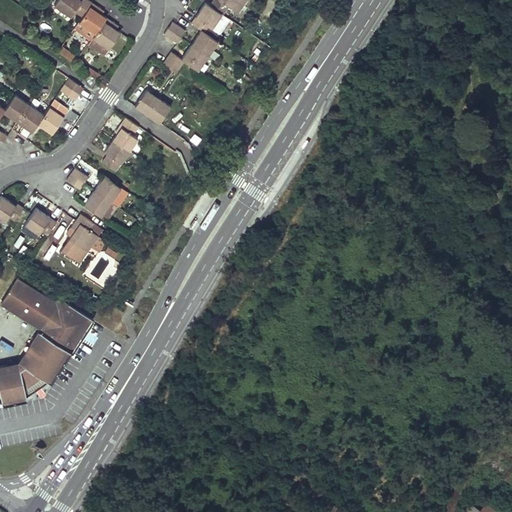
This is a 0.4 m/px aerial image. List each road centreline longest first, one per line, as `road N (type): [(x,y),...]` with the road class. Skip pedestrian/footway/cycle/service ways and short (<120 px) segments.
road 1 (primary): [(57,511),(381,0)]
road 2 (primary): [(354,0),(204,228),(87,429)]
road 3 (residential): [(0,177),(56,159),(74,144),(144,45),(155,0)]
